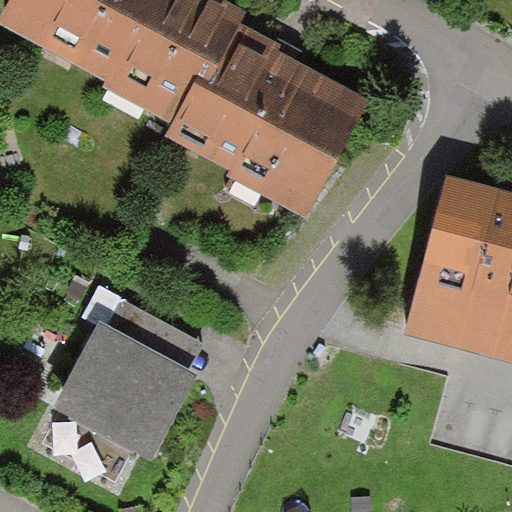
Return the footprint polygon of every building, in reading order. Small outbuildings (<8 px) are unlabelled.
[(171,127),(235,9),(218,0),(12,0),(0,24),(0,27),(106,84),(102,90),(171,127)] [(253,19),(235,9),(171,127),(164,140),(230,175),(227,180),(307,223),(370,105),(277,56),(281,49),(274,46),(246,31),(253,19)] [(511,198),(445,181),(404,338),(511,367),(511,198)] [(122,300),(107,328),(189,374),(204,345),(122,300)] [(107,328),(101,325),(54,410),(153,464),(200,380),(189,374),(107,328)]
